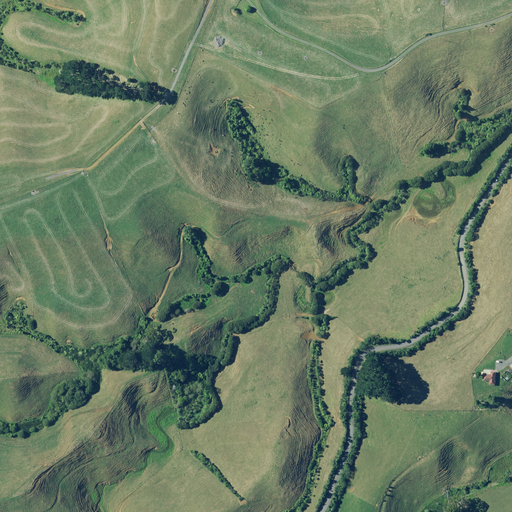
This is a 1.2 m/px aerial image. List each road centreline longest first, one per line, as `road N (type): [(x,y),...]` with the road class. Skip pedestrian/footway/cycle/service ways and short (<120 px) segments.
road 1 (unclassified): [(511,147),(457,240),(460,291),(414,335),(357,354),(346,437),(317,511)]
road 2 (track): [(243,0),(257,20),(378,71),(414,47),(511,16)]
